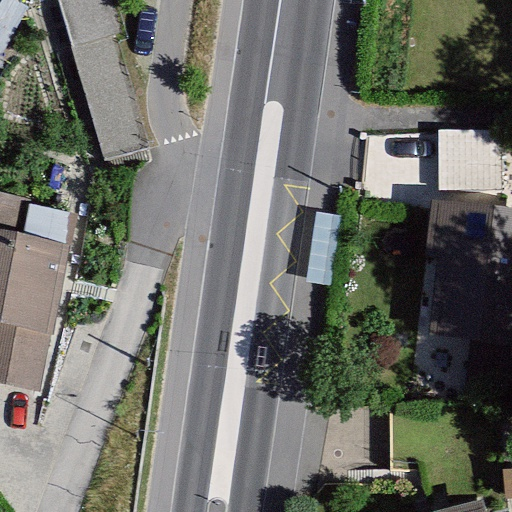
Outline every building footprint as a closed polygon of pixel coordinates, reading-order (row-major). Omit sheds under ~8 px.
[(106,0),(59,0),(105,160),(149,148),(106,0)] [(502,187),(502,127),(439,128),(439,187),(502,187)] [(69,209),(0,195),(0,381),(34,388),(69,209)] [(511,210),(430,201),(424,255),(438,257),(429,334),(511,343),(511,210)] [(484,511),(482,502),(444,511),(508,511),(508,510),(498,511),(484,511)]
